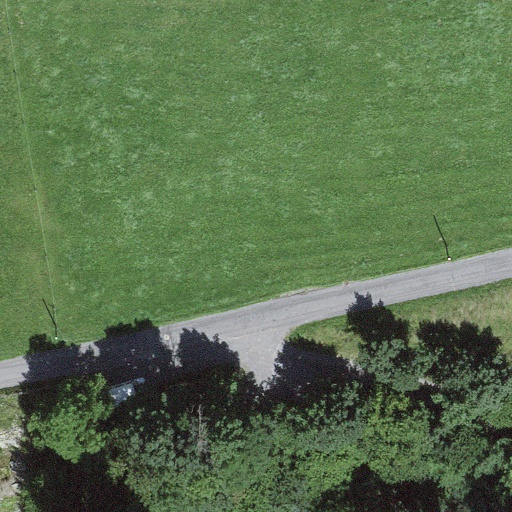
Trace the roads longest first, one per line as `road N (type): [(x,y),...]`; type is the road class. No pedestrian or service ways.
road 1 (residential): [(0,366),(511,255)]
road 2 (track): [(511,430),(341,386),(220,319)]
